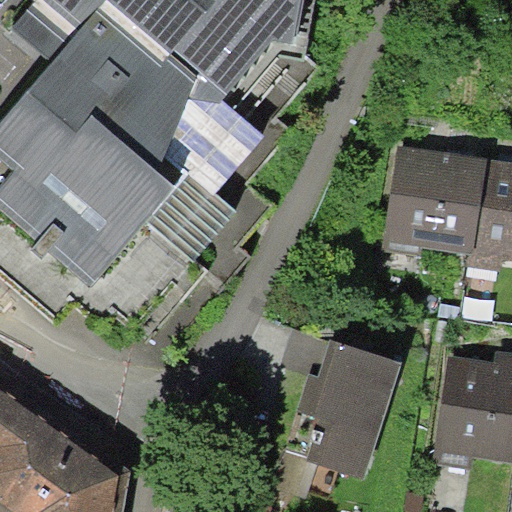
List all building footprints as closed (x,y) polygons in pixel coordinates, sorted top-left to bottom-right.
[(112,0),(106,0),(52,63),(0,124),(0,158),(14,170),(0,186),(0,208),(38,242),(32,249),(43,258),(48,252),(90,289),(146,222),(186,175),(165,158),(200,72),(112,0)] [(34,0),(12,26),(52,63),(106,0),(112,0),(200,72),(227,94),(273,42),(294,43),(297,32),(303,0),(34,0)] [(303,0),(297,32),(309,35),(315,0),(303,0)] [(305,59),(309,35),(297,32),(294,43),(273,42),(227,94),(223,98),(233,107),(281,56),(305,59)] [(165,158),(186,175),(188,173),(214,195),(216,194),(264,135),(262,133),(233,107),(223,98),(227,94),(200,72),(165,158)] [(236,211),(192,262),(224,286),(251,255),(239,246),(274,204),(247,183),(291,130),(276,117),(262,133),(264,135),(216,194),(236,211)] [(474,254),(489,158),(446,151),(399,144),(382,250),(421,256),(422,246),(470,253),(474,254)] [(0,186),(14,170),(0,158),(0,186)] [(511,161),(489,158),(474,254),(470,253),(468,265),(500,270),(501,258),(511,259),(511,161)] [(186,175),(146,222),(192,262),(236,211),(216,194),(214,195),(188,173),(186,175)] [(402,363),(330,340),(323,360),(318,376),(310,374),(299,410),(317,416),(314,428),(317,429),(307,460),(364,479),(402,363)] [(511,351),(496,349),(494,362),(504,364),(511,365),(511,351)] [(511,365),(504,364),(494,362),(450,355),(434,459),(442,460),(443,452),(471,456),(511,462),(511,365)] [(123,511),(131,471),(0,379),(0,511),(123,511)] [(443,452),(442,460),(441,463),(469,467),(471,456),(443,452)]
